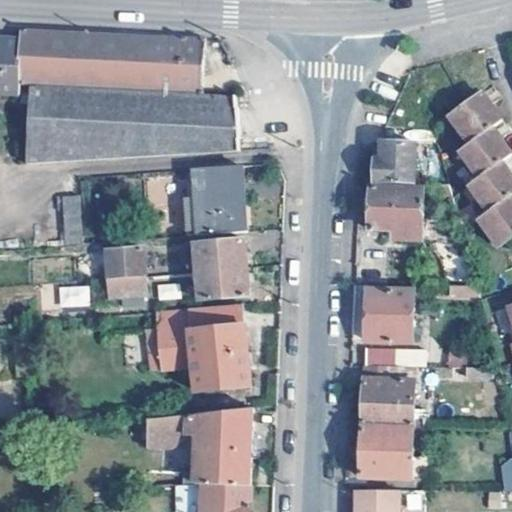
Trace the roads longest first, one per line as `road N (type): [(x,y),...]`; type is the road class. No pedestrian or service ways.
road 1 (residential): [(307,511),(321,123)]
road 2 (secondary): [(0,5),(289,18)]
